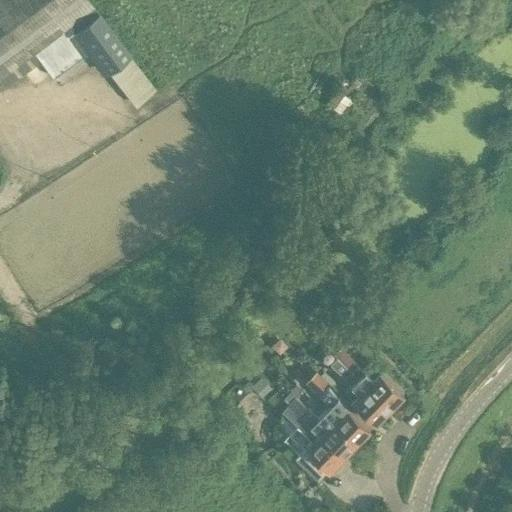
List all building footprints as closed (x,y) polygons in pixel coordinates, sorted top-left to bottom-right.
[(0,0),(0,75),(94,6),(89,0),(0,0)] [(98,12),(94,6),(0,75),(0,79),(5,86),(41,59),(53,75),(87,51),(104,74),(111,69),(136,103),(156,88),(131,55),(133,53),(101,10),(98,12)] [(348,366),(355,359),(346,350),(339,358),(348,366)] [(348,366),(339,358),(336,355),(329,363),(340,374),(348,366)] [(402,397),(401,393),(402,392),(403,392),(380,369),(373,376),(355,359),(348,366),(389,406),(393,401),(398,402),(402,397)] [(383,412),(389,406),(348,366),(340,374),(350,384),(345,389),(346,391),(352,397),(351,398),(374,421),(376,419),(380,420),(384,415),(383,412)] [(315,368),(304,379),(317,391),(327,380),(315,368)] [(327,387),(321,394),(330,402),(324,408),(356,440),(357,439),(360,440),(365,435),(364,432),(369,426),(346,403),(345,404),(327,387)] [(294,394),(288,401),(301,415),(308,407),(296,396),(294,394)] [(303,416),(301,415),(288,401),(281,409),(297,423),(303,416)] [(354,442),(356,440),(324,408),(317,416),(308,407),(301,415),(303,416),(343,454),(347,450),(350,450),(355,445),(354,442)] [(343,454),(303,416),(297,423),(312,438),(304,446),(328,469),(331,467),(334,467),(337,463),(337,460),(343,454)]
